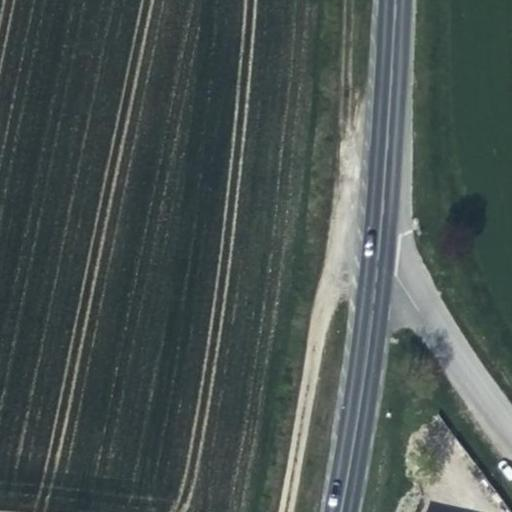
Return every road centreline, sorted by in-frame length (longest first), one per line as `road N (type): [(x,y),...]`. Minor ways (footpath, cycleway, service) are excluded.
road 1 (track): [(277,511),(334,261),(373,264)]
road 2 (primary): [(393,0),(373,264)]
road 3 (track): [(342,0),(334,261)]
road 4 (primary): [(373,264),(336,511)]
road 5 (unclassified): [(511,438),(393,274),(373,264)]
